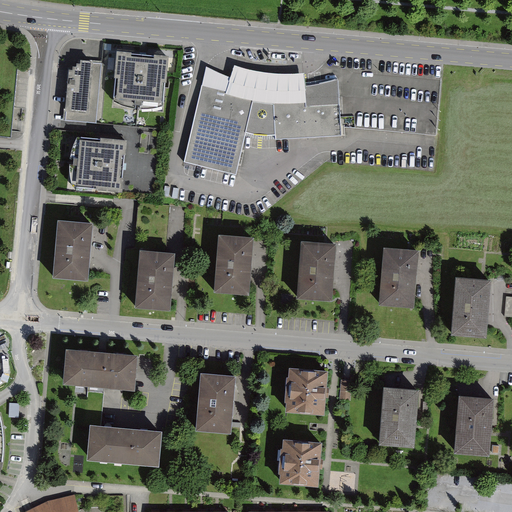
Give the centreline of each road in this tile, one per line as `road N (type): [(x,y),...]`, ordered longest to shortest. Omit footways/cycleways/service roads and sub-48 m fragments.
road 1 (residential): [(19,321),(511,364)]
road 2 (primary): [(48,19),(511,60)]
road 3 (unknown): [(211,33),(175,162),(187,181),(250,195),(286,162),(346,140),(426,145)]
road 4 (residential): [(48,19),(19,321)]
road 5 (residential): [(19,321),(18,353),(34,406),(27,487),(5,511)]
